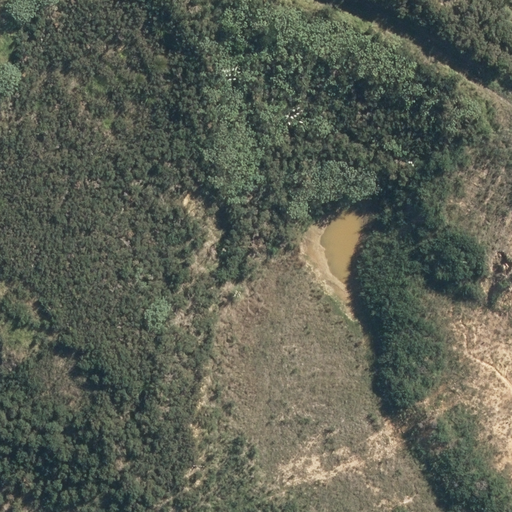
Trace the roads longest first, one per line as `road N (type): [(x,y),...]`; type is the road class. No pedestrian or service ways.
road 1 (unknown): [(0,411),(141,259),(439,16)]
road 2 (unknown): [(141,259),(449,511)]
